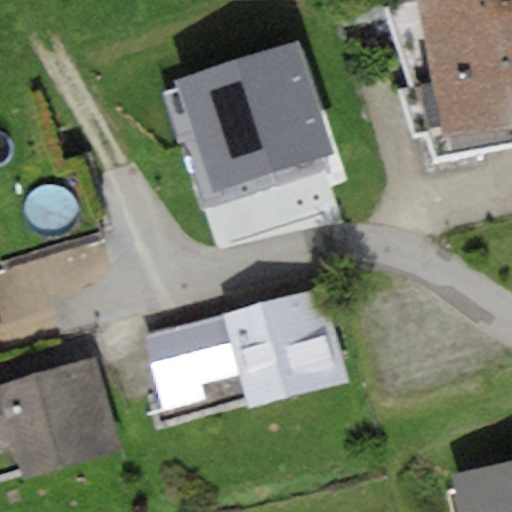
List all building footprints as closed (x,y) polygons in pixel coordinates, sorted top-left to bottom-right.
[(511,0),(436,0),(419,4),(449,149),(511,135),(511,0)] [(328,301),(229,323),(250,418),(349,396),(328,301)] [(221,326),(154,341),(167,396),(234,380),(221,326)] [(96,368),(4,393),(31,491),(123,465),(96,368)] [(511,511),(511,474),(456,486),(461,511),(511,511)]
